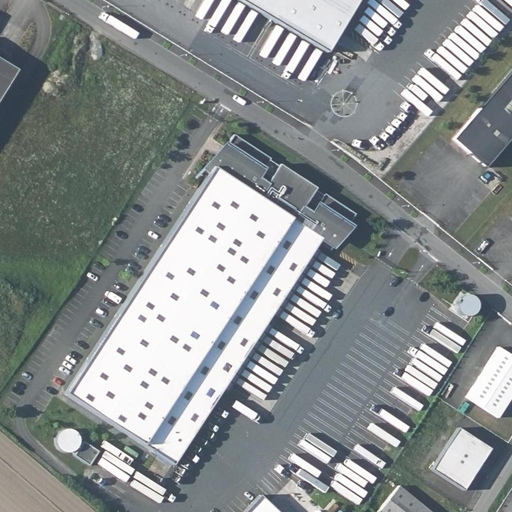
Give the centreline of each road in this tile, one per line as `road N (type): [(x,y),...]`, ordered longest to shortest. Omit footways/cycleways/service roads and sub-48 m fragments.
road 1 (unclassified): [(69,0),(341,172),(511,311)]
road 2 (unknown): [(19,413),(35,356),(77,289),(249,112)]
road 3 (unknown): [(354,307),(481,327)]
